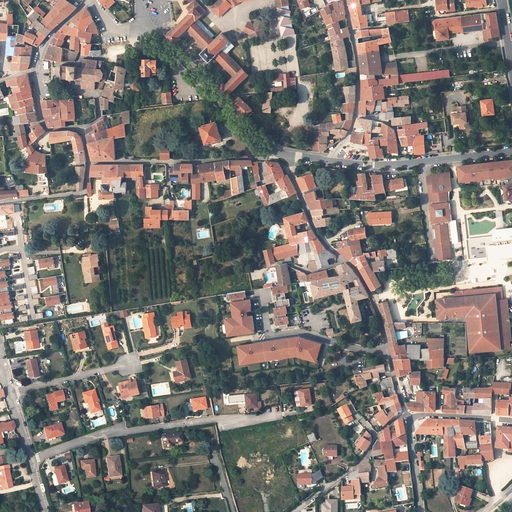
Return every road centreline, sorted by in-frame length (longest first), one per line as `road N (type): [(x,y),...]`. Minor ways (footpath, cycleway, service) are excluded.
road 1 (residential): [(276,413),(95,435),(30,459)]
road 2 (unclassified): [(292,156),(315,230),(360,277),(388,348)]
road 3 (residential): [(89,162),(269,158),(273,150)]
road 4 (residential): [(388,348),(271,335),(262,290)]
road 5 (tertiary): [(273,150),(165,44)]
road 6 (residential): [(408,416),(294,511)]
road 7 (tertiary): [(511,151),(376,165)]
road 8 (residential): [(130,363),(10,393)]
